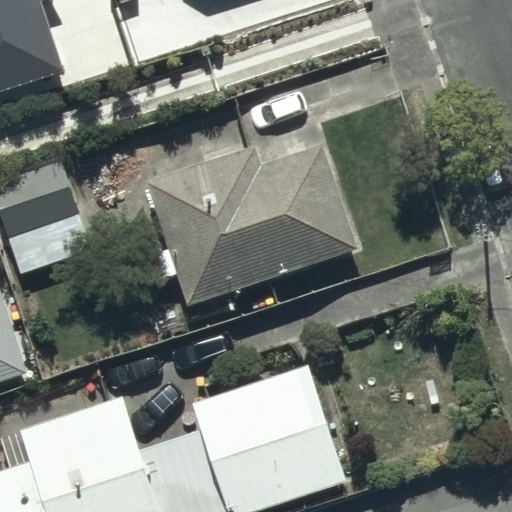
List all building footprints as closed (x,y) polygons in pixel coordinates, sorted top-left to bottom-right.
[(0,0),(0,86),(61,68),(40,0),(0,0)] [(376,123),(340,135),(356,185),(392,174),(376,123)] [(260,138),(153,172),(194,302),(368,248),(333,134),(266,156),(260,138)] [(68,156),(0,177),(0,188),(28,274),(99,251),(68,156)] [(0,511),(238,511),(358,473),(320,360),(195,401),(203,425),(149,443),(132,390),(33,423),(42,451),(0,465),(0,511)]
